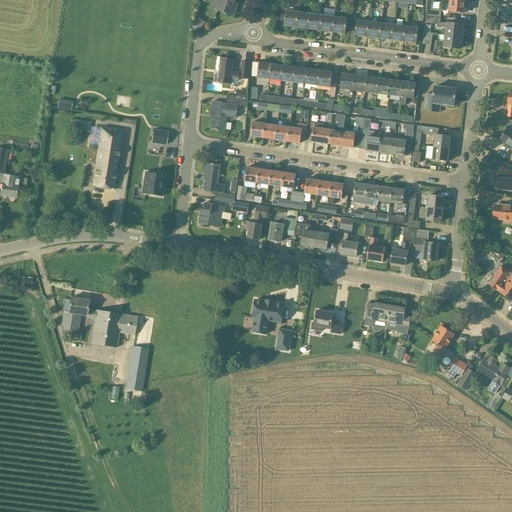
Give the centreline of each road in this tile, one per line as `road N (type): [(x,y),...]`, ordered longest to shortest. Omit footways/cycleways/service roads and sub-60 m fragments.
road 1 (tertiary): [(452,293),(177,245)]
road 2 (residential): [(464,183),(190,142)]
road 3 (residential): [(478,69),(253,34)]
road 4 (tertiary): [(177,245),(113,235),(0,251)]
road 5 (residential): [(190,142),(202,44),(226,33),(253,34)]
